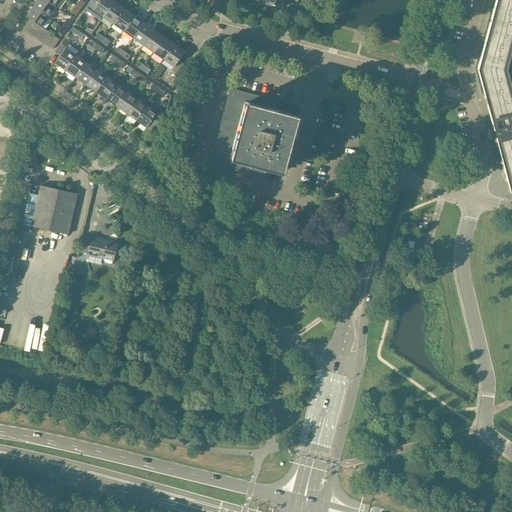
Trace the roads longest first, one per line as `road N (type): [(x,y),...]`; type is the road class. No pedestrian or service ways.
road 1 (unclassified): [(288,343),(218,247),(6,97)]
road 2 (secondary): [(295,500),(0,430)]
road 3 (residential): [(315,91),(224,70),(197,172),(285,195)]
road 4 (unclassified): [(511,450),(485,427),(486,374),(462,275),(475,200)]
road 5 (secondary): [(0,457),(205,511)]
road 6 (residential): [(475,200),(485,151),(461,71),(479,0)]
road 7 (residential): [(323,59),(219,31),(166,0)]
road 8 (tertiary): [(324,507),(359,360)]
road 9 (tertiary): [(335,355),(295,500)]
